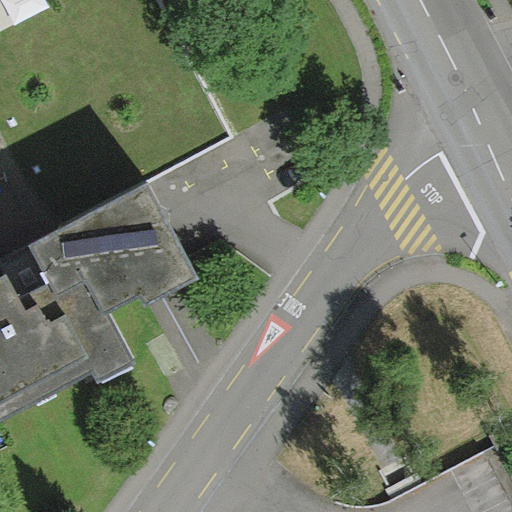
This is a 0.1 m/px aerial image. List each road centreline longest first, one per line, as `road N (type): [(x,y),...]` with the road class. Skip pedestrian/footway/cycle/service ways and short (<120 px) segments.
road 1 (residential): [(165,511),(393,204),(485,131)]
road 2 (tertiary): [(419,0),(485,131)]
